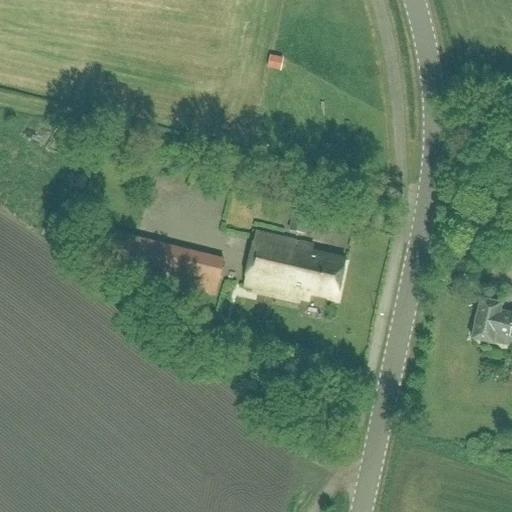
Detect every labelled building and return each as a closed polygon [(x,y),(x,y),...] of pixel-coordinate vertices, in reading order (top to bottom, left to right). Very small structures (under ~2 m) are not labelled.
[(32,140),(47,147),(54,130),(39,124),(32,140)] [(157,200),(183,207),(187,192),(161,186),(157,200)] [(293,212),(289,231),(304,234),(308,215),(293,212)] [(257,233),(244,286),(309,301),(311,294),(336,300),(346,260),(312,252),(313,246),(257,233)] [(223,260),(190,253),(181,295),(201,300),(203,293),(215,296),(223,260)] [(472,338),(471,340),(473,340),(491,344),(490,344),(492,344),(492,343),(511,347),(511,313),(500,311),(501,303),(500,303),(482,300),(480,299),(480,301),(477,316),(476,318),(479,318),(478,322),(475,322),(475,323),(472,338)] [(306,322),(328,323),(328,309),(307,308),(306,322)]
